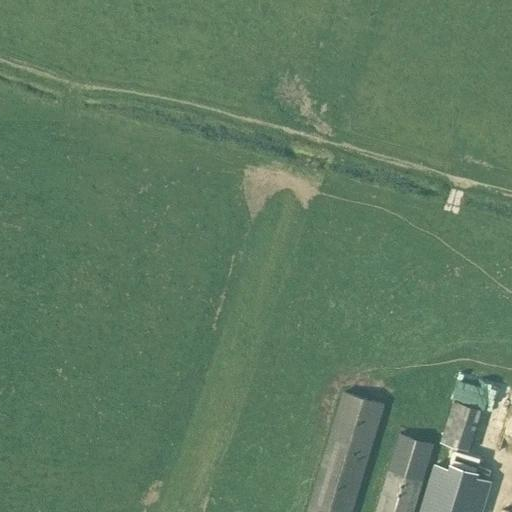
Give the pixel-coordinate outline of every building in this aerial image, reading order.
[(438,440),(466,448),(478,407),(487,409),(494,384),(457,374),(438,440)] [(350,511),(383,404),(343,392),(307,511),(350,511)] [(511,455),(511,409),(499,452),(511,455)] [(412,511),(434,440),(401,430),(376,511),(412,511)] [(480,457),(457,451),(452,469),(435,464),(420,511),(481,511),(491,481),(474,476),(480,457)]
